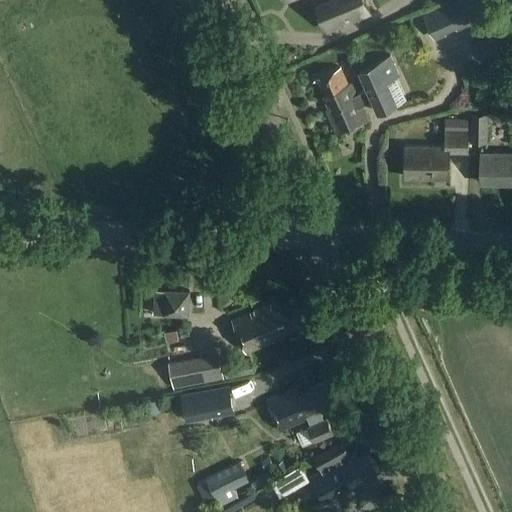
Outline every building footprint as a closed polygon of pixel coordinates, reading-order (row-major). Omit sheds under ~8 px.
[(328,0),(316,5),(326,29),(371,11),(366,0),(328,0)] [(458,0),(424,15),(435,39),(445,35),(444,32),(457,26),(458,28),(477,20),(468,0),(458,0)] [(475,43),(482,59),(484,58),(487,64),(501,58),(491,36),(475,43)] [(374,101),(378,111),(378,112),(406,100),(405,99),(396,78),(396,77),(400,76),(391,56),(360,70),(369,90),(356,95),(351,83),(349,84),(341,67),(318,78),(332,108),(326,110),(337,135),(367,121),(361,107),(374,101)] [(511,80),(509,72),(500,75),(505,90),(511,87),(511,80)] [(472,114),(471,142),(486,142),(487,114),(472,114)] [(445,119),(445,130),(468,131),(468,120),(445,119)] [(469,132),(446,131),(445,148),(406,146),(404,178),(448,179),(449,152),(468,153),(469,132)] [(511,154),(482,153),(481,183),(511,183),(511,154)] [(155,290),(154,315),(188,316),(189,291),(155,290)] [(246,353),(254,350),(273,342),(271,337),(283,332),(284,335),(306,325),(294,296),(275,304),(273,301),(232,318),(246,353)] [(121,304),(122,319),(145,317),(144,302),(121,304)] [(129,348),(141,345),(139,338),(128,340),(129,348)] [(170,364),(174,387),(217,378),(212,355),(170,364)] [(266,400),(278,430),(279,432),(308,419),(311,426),(309,427),(307,428),(314,442),(334,434),(328,419),(327,419),(324,420),(321,412),(343,404),(332,379),(300,392),(298,387),(268,399),(266,400)] [(182,395),(187,422),(235,413),(230,386),(182,395)] [(323,470),(350,453),(343,440),(315,457),(323,470)] [(330,502),(349,491),(378,474),(375,469),(366,453),(358,458),(355,452),(315,475),(311,477),(326,504),(330,502)] [(269,457),(260,462),(264,469),(273,464),(269,457)] [(280,473),(288,468),(283,460),(275,465),(280,473)] [(206,478),(220,506),(238,497),(235,490),(250,483),(240,461),(206,478)]
